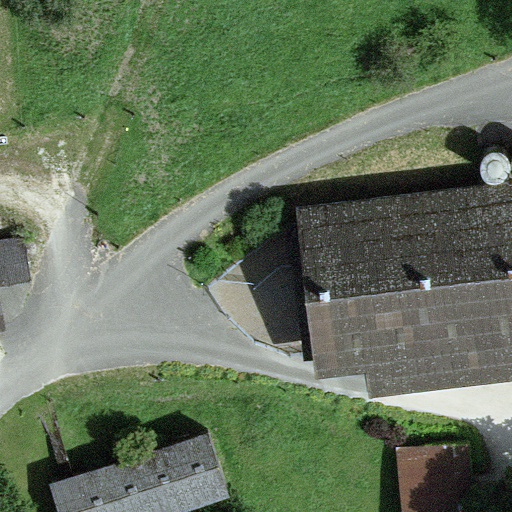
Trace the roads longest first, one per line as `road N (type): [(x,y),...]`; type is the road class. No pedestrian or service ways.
road 1 (unclassified): [(0,393),(123,273),(196,215),(375,124),(511,74)]
road 2 (track): [(46,346),(91,160),(152,0)]
